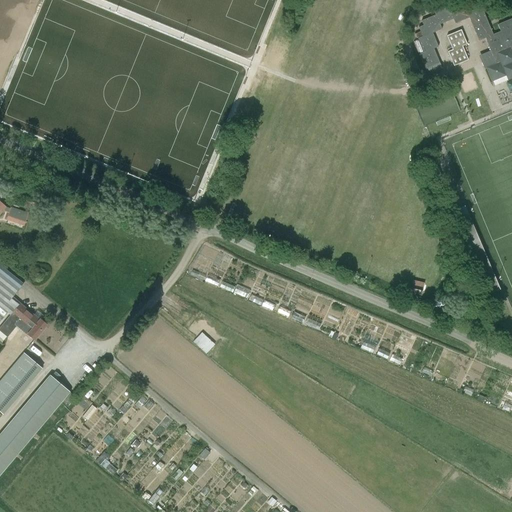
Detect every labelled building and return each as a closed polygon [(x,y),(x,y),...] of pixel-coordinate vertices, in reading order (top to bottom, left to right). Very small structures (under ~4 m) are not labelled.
[(438,63),(436,57),(432,49),(437,47),(432,33),(441,29),(439,25),(452,19),(454,24),(468,18),(478,41),(484,39),(495,64),(485,68),(491,82),(505,76),(507,81),(511,78),(511,20),(511,19),(497,25),(500,32),(492,35),(480,7),(467,13),(463,4),(449,9),(447,5),(433,10),(435,15),(421,21),(423,26),(418,28),(422,37),(417,39),(423,53),(418,55),(424,69),(438,63)] [(462,29),(447,35),(453,49),(448,51),(454,65),(468,59),(462,45),(467,43),(462,29)] [(374,161),(330,143),(297,225),(340,242),(332,262),(416,297),(439,241),(461,231),(433,164),(402,177),(373,165),(374,161)] [(468,202),(453,208),(489,296),(503,290),(468,202)] [(20,287),(23,284),(0,264),(0,322),(5,315),(8,318),(19,305),(11,299),(19,288),(20,287)] [(19,305),(8,318),(0,327),(0,331),(7,337),(16,327),(14,325),(20,318),(32,329),(28,334),(34,340),(47,325),(40,320),(38,322),(19,305)] [(195,341),(207,353),(217,344),(205,332),(195,341)] [(24,354),(0,382),(0,412),(4,416),(43,370),(24,354)] [(49,375),(0,433),(0,475),(70,393),(49,375)] [(89,419),(96,408),(92,405),(85,417),(89,419)]
